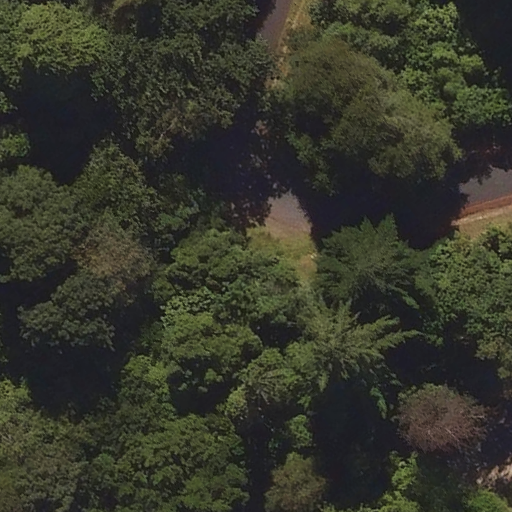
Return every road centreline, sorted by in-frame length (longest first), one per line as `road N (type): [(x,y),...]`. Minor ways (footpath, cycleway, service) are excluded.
road 1 (unclassified): [(270,0),(238,114),(245,183),(308,231),(375,243),(452,228),(511,204)]
road 2 (tertiary): [(511,437),(376,511)]
